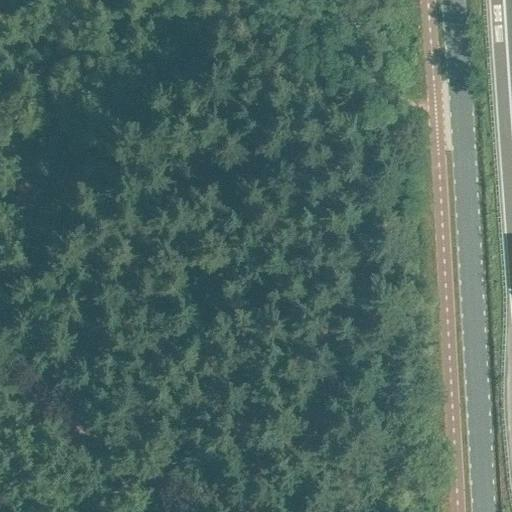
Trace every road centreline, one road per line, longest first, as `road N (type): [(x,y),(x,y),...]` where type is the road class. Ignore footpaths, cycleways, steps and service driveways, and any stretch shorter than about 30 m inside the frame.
road 1 (tertiary): [(483,511),(451,0)]
road 2 (track): [(434,109),(389,95),(242,0)]
